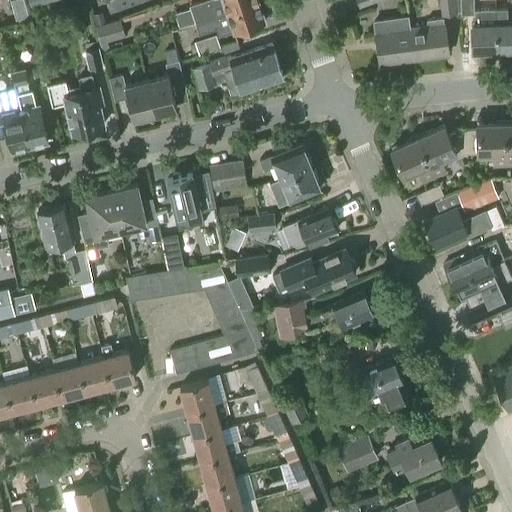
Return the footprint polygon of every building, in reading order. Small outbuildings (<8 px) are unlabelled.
[(24,0),(11,0),(17,22),(29,19),(24,0)] [(258,0),(201,0),(190,4),(191,8),(196,23),(220,16),(259,3),(258,0)] [(454,0),(439,0),(442,14),(456,12),(454,0)] [(460,0),(461,14),(474,14),(474,21),(472,24),(471,24),(472,50),(496,50),(495,9),(494,0),(460,0)] [(218,35),(195,43),(199,54),(237,41),(234,32),(265,21),(259,3),(220,16),(196,23),(200,34),(215,28),(218,35)] [(181,29),(196,23),(191,8),(176,13),(181,29)] [(507,8),(495,9),(496,50),(511,49),(511,22),(507,23),(507,8)] [(103,12),(93,15),(103,51),(110,49),(108,40),(126,35),(122,19),(106,23),(103,12)] [(409,16),(374,21),(376,32),(375,32),(379,62),(413,58),(410,28),(409,16)] [(427,25),(410,28),(413,58),(448,53),(444,23),(443,17),(426,19),(427,25)] [(87,49),(85,50),(89,66),(102,62),(98,47),(97,47),(96,42),(85,45),(87,49)] [(230,54),(193,67),(200,88),(226,79),(231,94),(279,78),(282,72),(272,42),(231,56),(230,54)] [(168,73),(146,78),(154,112),(176,107),(171,86),(184,83),(181,71),(176,48),(163,51),(166,62),(165,62),(168,73)] [(25,68),(12,71),(16,84),(28,81),(25,68)] [(65,79),(47,83),(52,103),(66,100),(74,131),(103,124),(98,103),(103,102),(99,85),(95,86),(92,73),(79,76),(81,84),(67,87),(65,79)] [(122,73),(108,77),(114,100),(127,97),(133,118),(154,112),(146,78),(125,84),(122,73)] [(17,88),(0,91),(0,114),(4,114),(11,147),(9,147),(9,148),(30,143),(18,92),(17,88)] [(32,88),(18,92),(30,143),(50,138),(50,137),(48,138),(40,104),(36,104),(32,88)] [(476,129),(465,129),(466,153),(493,152),(493,164),(506,164),(504,121),(476,122),(476,129)] [(444,124),(417,136),(434,174),(446,169),(441,159),(455,153),(457,156),(464,153),(466,153),(465,129),(458,129),(448,134),(444,124)] [(417,136),(391,147),(403,175),(418,169),(423,179),(434,174),(417,136)] [(272,154),(260,160),(264,169),(276,164),(281,177),(311,165),(310,162),(311,159),(310,155),(306,153),(301,142),(272,154)] [(241,160),(211,165),(215,189),(245,184),(241,160)] [(269,182),(279,205),(320,188),(316,177),(317,173),(315,168),(312,168),(311,165),(281,177),(269,182)] [(192,174),(167,179),(179,228),(204,222),(201,211),(216,207),(208,170),(192,174)] [(490,177),(457,191),(464,209),(497,195),(490,177)] [(136,183),(111,189),(120,228),(134,225),(137,238),(148,236),(149,243),(162,240),(154,209),(143,211),(136,183)] [(438,183),(416,193),(421,204),(443,194),(438,183)] [(81,226),(83,238),(87,257),(100,254),(98,247),(109,245),(106,231),(120,228),(111,189),(86,195),(92,223),(81,226)] [(41,208),(38,209),(47,244),(61,241),(65,259),(66,258),(72,284),(92,279),(87,257),(83,238),(73,241),(73,238),(64,203),(52,206),(49,204),(43,205),(41,208)] [(238,203),(219,205),(220,217),(239,215),(238,203)] [(485,210),(463,219),(456,205),(424,219),(435,245),(466,231),(467,235),(491,224),(485,210)] [(328,207),(283,225),(286,234),(293,231),(298,245),(308,241),(310,247),(328,239),(326,234),(337,230),(336,227),(338,225),(335,217),(332,217),(328,207)] [(273,214),(255,216),(257,229),(275,226),(273,214)] [(511,224),(502,226),(511,249),(511,224)] [(177,232),(161,236),(169,269),(184,265),(177,232)] [(496,240),(443,263),(452,282),(504,258),(496,240)] [(311,257),(281,270),(288,286),(306,279),(311,291),(356,272),(355,269),(356,266),(353,259),(350,257),(345,248),(313,262),(311,257)] [(267,253),(236,258),(238,275),(270,270),(267,253)] [(511,276),(504,258),(452,282),(460,300),(511,276)] [(218,261),(169,269),(126,276),(130,298),(204,287),(224,334),(169,348),(175,372),(257,349),(257,348),(263,345),(246,308),(240,311),(218,261)] [(0,290),(0,316),(15,313),(15,312),(28,309),(25,299),(12,302),(8,288),(0,290)] [(301,300),(277,305),(283,335),(307,330),(307,329),(338,316),(342,326),(373,312),(371,308),(373,306),(371,301),(368,300),(363,289),(308,313),(308,311),(304,312),(301,300)] [(113,295),(90,301),(93,312),(116,306),(113,295)] [(93,312),(90,301),(65,308),(68,319),(93,312)] [(43,325),(68,319),(65,308),(40,314),(43,325)] [(43,325),(40,314),(15,321),(18,332),(43,325)] [(0,336),(18,332),(15,321),(0,324),(0,336)] [(128,347),(104,354),(111,382),(136,376),(128,347)] [(352,353),(340,358),(350,383),(351,383),(356,397),(378,388),(386,408),(408,399),(400,380),(401,379),(400,375),(401,372),(399,367),(396,365),(392,357),(359,370),(358,366),(357,366),(352,353)] [(111,382),(104,354),(79,361),(86,389),(111,382)] [(280,354),(265,361),(273,379),(288,372),(280,354)] [(86,389),(79,361),(54,367),(62,395),(86,389)] [(245,369),(255,392),(266,387),(256,364),(245,369)] [(511,365),(492,374),(500,392),(511,386),(511,365)] [(62,395),(54,367),(29,374),(37,402),(62,395)] [(37,402),(29,374),(5,380),(12,409),(37,402)] [(179,385),(186,410),(224,400),(222,400),(220,392),(212,394),(207,378),(179,385)] [(0,411),(12,409),(5,380),(0,381),(0,411)] [(511,386),(500,392),(508,411),(511,409),(511,386)] [(277,411),(266,387),(255,392),(266,416),(277,411)] [(231,425),(224,400),(186,410),(192,435),(231,425)] [(386,410),(363,420),(368,432),(380,427),(382,433),(392,429),(390,423),(391,423),(386,410)] [(287,434),(277,411),(266,416),(276,439),(287,434)] [(239,449),(236,439),(232,424),(231,425),(192,435),(199,459),(227,452),(239,449)] [(297,458),(287,434),(276,439),(287,463),(297,458)] [(367,434),(338,447),(348,470),(376,457),(367,434)] [(397,445),(387,450),(396,471),(407,466),(410,474),(441,460),(441,459),(440,459),(430,437),(431,437),(430,436),(411,444),(407,436),(395,442),(397,445)] [(234,477),(227,452),(199,459),(206,484),(234,477)] [(308,481),(297,458),(287,463),(279,465),(286,488),(297,485),(308,481)] [(244,474),(234,477),(206,484),(213,509),(251,499),(244,474)] [(74,487),(80,511),(109,504),(102,479),(74,487)] [(415,496),(380,511),(419,511),(456,495),(448,479),(414,494),(415,496)] [(318,504),(308,481),(297,485),(307,509),(318,504)] [(461,511),(463,511),(456,495),(419,511),(461,511)] [(253,511),(256,511),(252,499),(251,499),(213,509),(213,511),(253,511)] [(12,504),(13,511),(25,511),(23,502),(12,504)] [(361,511),(360,503),(338,507),(339,511),(361,511)]
